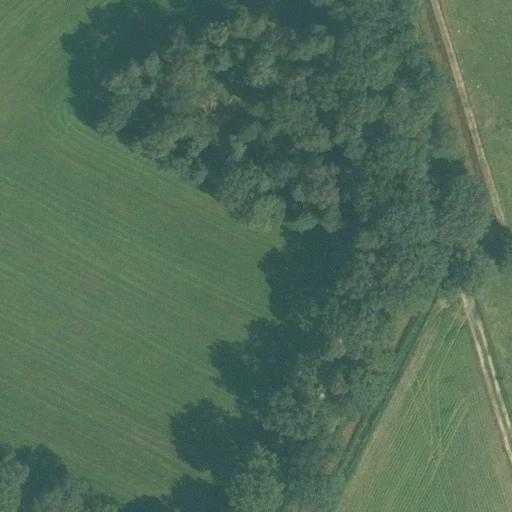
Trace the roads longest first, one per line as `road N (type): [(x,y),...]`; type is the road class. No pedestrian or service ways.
road 1 (track): [(429,157),(422,187),(261,511)]
road 2 (track): [(429,157),(511,431)]
road 3 (track): [(381,0),(429,157)]
